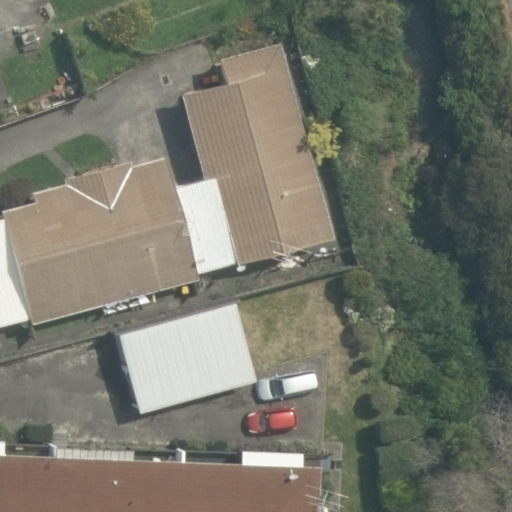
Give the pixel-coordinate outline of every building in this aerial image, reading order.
[(168,187),(192,273),(323,233),(269,38),(212,53),(221,85),(177,96),(199,178),(168,187)] [(192,273),(168,187),(160,155),(24,191),(28,206),(0,213),(0,218),(26,314),(28,324),(193,279),(192,273)] [(0,321),(26,314),(0,218),(0,321)] [(231,295),(113,328),(135,410),(254,377),(231,295)] [(305,511),(308,465),(0,448),(0,511),(305,511)]
